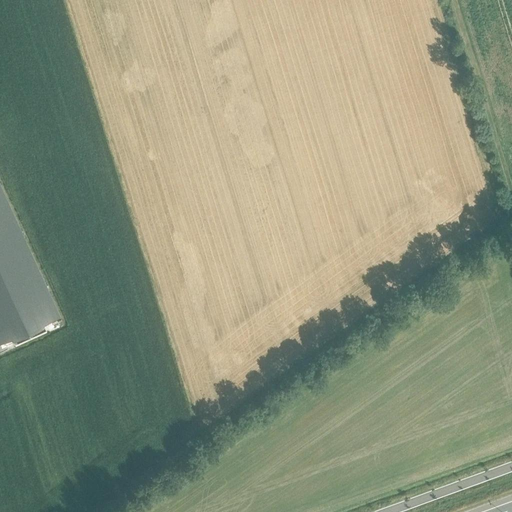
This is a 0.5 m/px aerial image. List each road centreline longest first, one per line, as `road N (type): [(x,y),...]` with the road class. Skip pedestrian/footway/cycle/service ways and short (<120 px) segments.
road 1 (track): [(105,511),(511,233)]
road 2 (track): [(511,190),(452,0)]
road 3 (tertiary): [(391,511),(511,467)]
